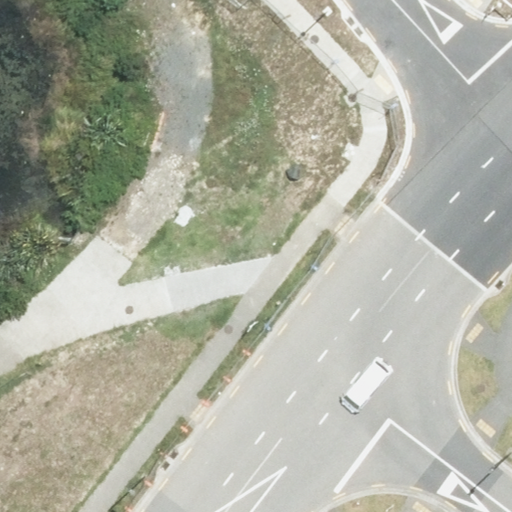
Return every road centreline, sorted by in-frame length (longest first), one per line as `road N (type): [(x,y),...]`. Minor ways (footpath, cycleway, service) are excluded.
road 1 (residential): [(511,162),(406,274),(305,401)]
road 2 (residential): [(305,401),(466,511)]
road 3 (residential): [(390,0),(511,126)]
road 4 (residential): [(223,511),(305,401)]
